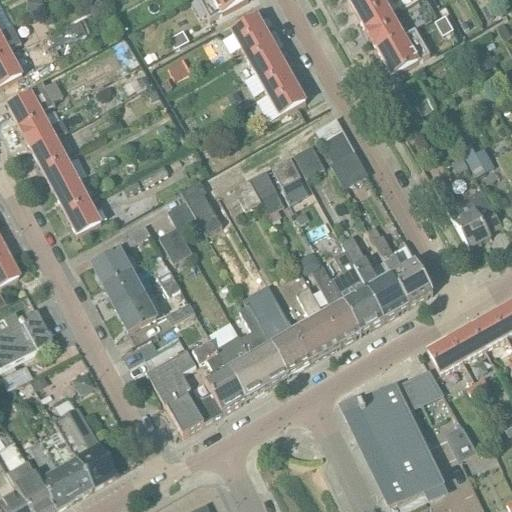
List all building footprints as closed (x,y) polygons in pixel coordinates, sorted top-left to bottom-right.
[(41,15),(43,2),(29,0),(28,0),(27,13),(41,15)] [(245,0),(195,0),(210,26),(248,5),(245,0)] [(345,0),(353,14),(377,0),(345,0)] [(365,35),(391,20),(380,0),(377,0),(353,14),(365,35)] [(493,5),(482,11),(488,21),(498,16),(493,5)] [(377,55),(403,41),(391,20),(365,35),(377,55)] [(442,41),(453,35),(445,21),(434,27),(442,41)] [(244,59),(270,44),(258,22),(232,37),(244,59)] [(100,30),(106,40),(117,34),(111,24),(100,30)] [(79,26),(67,33),(73,42),(74,44),(86,38),(79,26)] [(0,38),(0,65),(12,59),(10,54),(22,48),(13,31),(0,37),(0,38)] [(168,43),(175,54),(189,45),(183,34),(168,43)] [(377,55),(392,81),(430,60),(415,34),(403,41),(377,55)] [(256,80),(282,65),(270,44),(244,59),(256,80)] [(493,45),(486,50),(488,54),(496,50),(493,45)] [(494,67),(484,49),(470,57),(480,75),(494,67)] [(0,93),(36,75),(26,57),(14,63),(12,59),(0,65),(0,93)] [(268,101),(294,87),(282,65),(256,80),(268,101)] [(138,84),(142,92),(150,89),(145,80),(138,84)] [(129,100),(142,92),(138,84),(137,82),(123,89),(129,100)] [(168,84),(162,87),(166,95),(172,92),(168,84)] [(20,134),(44,120),(42,116),(55,109),(43,86),(28,94),(31,100),(8,112),(20,134)] [(294,87),(268,101),(279,122),(306,108),(294,87)] [(155,93),(145,98),(152,105),(159,101),(155,93)] [(241,103),(237,95),(226,101),(230,108),(241,103)] [(423,120),(433,115),(427,103),(416,108),(423,120)] [(31,155),(56,142),(44,120),(20,134),(31,155)] [(61,123),(50,129),(56,141),(67,135),(61,123)] [(123,132),(119,124),(98,135),(102,143),(123,132)] [(322,146),(342,135),(336,124),(316,135),(322,146)] [(164,128),(156,133),(159,139),(167,134),(164,128)] [(329,157),(349,146),(342,135),(322,146),(329,157)] [(43,177),(67,164),(56,142),(31,155),(43,177)] [(335,168),(355,157),(349,146),(329,157),(335,168)] [(477,183),(495,173),(484,153),(476,158),(471,149),(461,154),(477,183)] [(294,161),(307,183),(325,174),(312,151),(294,161)] [(79,184),(89,179),(79,157),(69,162),(79,184)] [(338,182),(361,169),(355,157),(335,168),(332,170),(338,182)] [(511,157),(496,166),(511,193),(511,157)] [(299,183),(301,182),(291,162),(272,172),(283,191),(299,183)] [(54,198),(79,185),(67,164),(43,177),(54,198)] [(361,169),(338,182),(345,193),(368,180),(361,169)] [(168,178),(164,170),(139,183),(144,191),(168,178)] [(250,185),(260,204),(276,195),(266,176),(250,185)] [(441,179),(439,180),(430,185),(469,254),(490,242),(488,239),(502,231),(482,195),(458,208),(441,179)] [(308,199),(299,183),(283,191),(282,192),(286,204),(289,209),(308,199)] [(66,220),(90,207),(79,185),(54,198),(66,220)] [(187,206),(200,228),(206,240),(222,231),(203,198),(206,197),(199,185),(181,195),(187,206)] [(261,207),(260,204),(250,185),(234,193),(241,207),(246,215),(261,207)] [(141,194),(138,187),(124,193),(127,200),(141,194)] [(241,207),(234,193),(223,199),(230,213),(241,207)] [(274,196),(260,204),(261,207),(268,219),(277,214),(281,212),(284,210),(276,195),(274,196)] [(90,207),(66,220),(77,242),(115,221),(106,204),(92,211),(90,207)] [(181,239),(200,228),(187,206),(168,217),(177,233),(181,239)] [(281,222),(277,214),(268,219),(272,227),(281,222)] [(307,224),(302,216),(296,219),(301,228),(307,224)] [(126,250),(127,253),(150,241),(145,231),(122,243),(126,250)] [(391,280),(408,312),(433,298),(416,267),(402,275),(383,241),(380,243),(374,232),(368,236),(392,280),(391,280)] [(181,239),(177,233),(159,243),(174,269),(192,258),(181,239)] [(350,263),(384,326),(408,312),(391,280),(379,287),(353,241),(342,247),(343,250),(342,250),(347,258),(350,263)] [(104,291),(133,275),(126,263),(131,260),(127,253),(126,250),(92,269),(104,291)] [(331,287),(360,340),(384,326),(350,263),(347,258),(338,263),(347,279),(331,287)] [(0,292),(17,283),(6,262),(0,264),(0,292)] [(324,319),(323,319),(341,351),(360,340),(331,287),(323,273),(313,279),(333,314),(324,319)] [(162,288),(174,281),(170,274),(158,281),(162,288)] [(116,314),(145,298),(133,275),(104,291),(116,314)] [(174,281),(162,288),(168,300),(180,293),(174,281)] [(312,326),(294,336),(311,368),(341,351),(323,319),(324,319),(309,292),(297,299),(312,326)] [(130,340),(159,324),(145,298),(116,314),(130,340)] [(278,307),(255,320),(271,351),(272,350),(289,381),(311,368),(294,336),(278,307)] [(172,330),(195,318),(190,308),(167,320),(172,330)] [(508,344),(511,341),(511,308),(493,319),(508,344)] [(271,351),(255,320),(249,310),(240,315),(252,337),(241,343),(239,341),(269,393),(289,381),(272,350),(271,351)] [(0,375),(51,348),(35,318),(0,335),(0,375)] [(486,357),(508,344),(493,319),(472,332),(486,357)] [(464,369),(486,357),(472,332),(450,344),(464,369)] [(212,346),(245,406),(269,393),(239,341),(217,353),(212,346)] [(442,382),(464,369),(450,344),(428,357),(442,382)] [(201,403),(214,424),(245,406),(212,346),(193,357),(200,369),(208,365),(217,381),(206,387),(211,397),(201,403)] [(196,371),(188,355),(147,378),(183,442),(214,424),(201,403),(192,408),(186,397),(191,394),(182,379),(196,371)] [(25,371),(0,384),(7,397),(31,384),(25,371)] [(445,486),(437,472),(409,416),(443,400),(430,377),(358,411),(362,418),(349,424),(347,424),(388,510),(424,495),(426,499),(428,504),(449,495),(444,486),(445,486)] [(41,380),(31,386),(36,396),(47,389),(41,380)] [(476,388),(483,401),(492,396),(485,383),(476,388)] [(474,406),(483,401),(476,388),(467,392),(474,406)] [(65,450),(91,496),(118,480),(107,460),(102,463),(97,454),(98,454),(75,415),(54,428),(67,450),(65,450)] [(511,440),(511,422),(500,428),(509,443),(511,440)] [(462,467),(478,459),(462,432),(445,441),(460,470),(463,469),(462,467)] [(0,475),(21,511),(49,511),(35,487),(7,438),(0,441),(0,475)] [(37,449),(72,507),(91,496),(65,450),(56,455),(49,442),(37,449)] [(35,487),(49,511),(63,511),(72,507),(37,449),(29,453),(46,482),(35,487)] [(0,511),(21,511),(0,475),(0,501),(3,506),(0,507),(0,511)]
